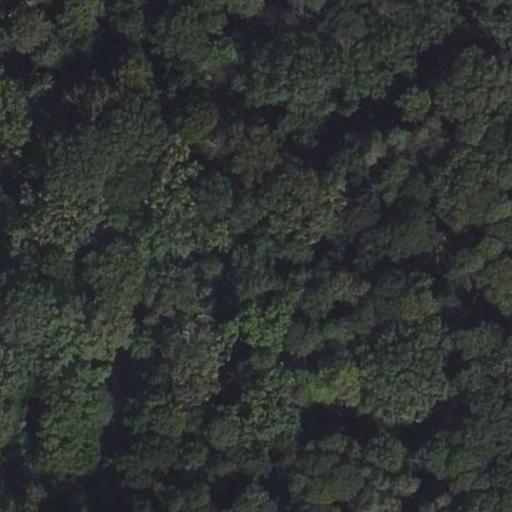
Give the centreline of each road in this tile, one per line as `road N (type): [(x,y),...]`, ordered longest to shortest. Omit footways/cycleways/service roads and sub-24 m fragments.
road 1 (track): [(511,445),(0,340)]
road 2 (track): [(99,511),(154,0)]
